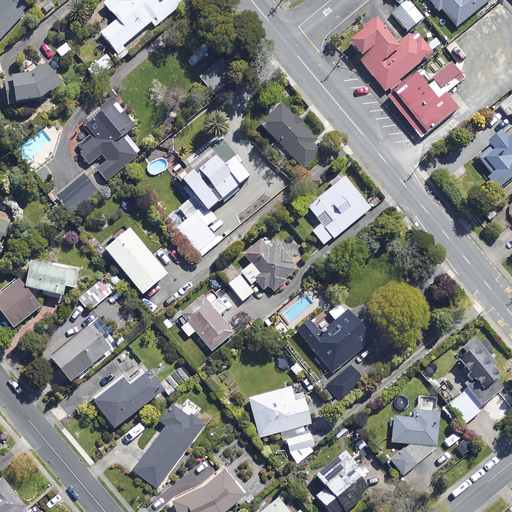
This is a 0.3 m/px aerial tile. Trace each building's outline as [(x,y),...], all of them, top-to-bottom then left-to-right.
[(0,0),(0,38),(23,14),(9,0),(0,0)] [(119,57),(127,51),(124,47),(150,25),(153,28),(186,0),(163,0),(158,5),(153,0),(106,0),(102,4),(115,20),(99,33),(119,57)] [(426,0),(437,13),(439,10),(455,28),(488,0),(426,0)] [(421,19),(406,1),(390,14),(406,32),(421,19)] [(359,58),(385,90),(390,87),(392,90),(402,82),(400,79),(419,64),(434,51),(417,31),(412,35),(410,33),(399,42),(378,16),(350,38),(363,54),(359,58)] [(71,51),(65,44),(55,52),(61,59),(71,51)] [(115,65),(107,54),(87,69),(95,80),(115,65)] [(418,70),(387,95),(421,137),(460,106),(447,91),(465,77),(452,61),(432,77),(435,80),(430,85),(418,70)] [(27,73),(8,77),(12,103),(39,97),(50,88),(53,92),(63,84),(45,62),(27,73)] [(221,78),(213,68),(199,81),(208,90),(221,78)] [(511,95),(497,105),(506,117),(509,115),(511,118),(511,95)] [(120,115),(109,101),(79,124),(91,139),(78,149),(90,164),(101,155),(106,162),(96,170),(107,183),(137,159),(120,137),(133,127),(122,113),(120,115)] [(321,149),(281,103),(259,122),(300,168),(321,149)] [(494,189),(511,173),(511,125),(509,122),(486,141),(490,145),(476,157),(489,173),(484,177),(494,189)] [(246,175),(237,164),(240,162),(233,154),(220,165),(210,153),(179,179),(204,209),(218,197),(222,202),(237,189),(234,185),(246,175)] [(267,165),(259,171),(269,184),(277,178),(267,165)] [(100,196),(83,175),(56,197),(73,218),(83,210),(100,196)] [(369,209),(342,177),(306,207),(319,224),(310,231),(323,247),(369,209)] [(203,215),(189,198),(178,208),(187,218),(177,226),(197,250),(213,237),(205,227),(215,218),(209,210),(203,215)] [(164,274),(126,228),(102,249),(140,294),(164,274)] [(266,248),(260,239),(241,253),(250,265),(226,282),(240,302),(253,292),(248,286),(254,281),(261,290),(267,286),(272,292),(285,282),(283,279),(296,269),(275,241),(266,248)] [(79,268),(29,256),(22,286),(61,295),(63,285),(75,288),(79,268)] [(38,308),(17,281),(0,293),(0,313),(12,328),(38,308)] [(231,334),(203,299),(182,315),(187,322),(179,328),(187,337),(194,332),(209,352),(231,334)] [(330,321),(320,308),(293,330),(329,374),(370,341),(345,310),(330,321)] [(107,333),(95,319),(48,357),(68,381),(117,342),(109,332),(107,333)] [(454,355),(466,370),(463,373),(468,380),(472,376),(480,386),(494,374),(486,364),(490,360),(472,339),(454,355)] [(349,364),(324,383),(340,403),(364,385),(349,364)] [(162,389),(147,369),(126,385),(118,375),(89,397),(112,427),(162,389)] [(277,432),(280,440),(303,434),(300,425),(309,423),(302,398),(293,401),(288,386),(247,398),(258,437),(277,432)] [(447,405),(463,423),(478,410),(477,409),(481,405),(466,388),(447,405)] [(494,424),(511,410),(511,408),(510,405),(511,403),(511,400),(506,393),(498,399),(496,396),(482,407),(494,424)] [(203,426),(171,403),(158,422),(164,427),(132,472),(157,490),(203,426)] [(436,411),(413,409),(412,419),(391,418),(390,442),(434,444),(436,411)] [(313,446),(310,433),(284,439),(288,453),(313,446)] [(361,474),(342,451),(314,475),(323,486),(313,495),(327,511),(334,511),(341,507),(344,511),(368,490),(357,477),(361,474)] [(199,486),(170,499),(176,511),(220,511),(243,493),(221,468),(199,486)] [(0,511),(16,511),(25,506),(1,476),(0,476),(0,511)] [(281,504),(275,497),(256,511),(298,511),(288,499),(281,504)]
